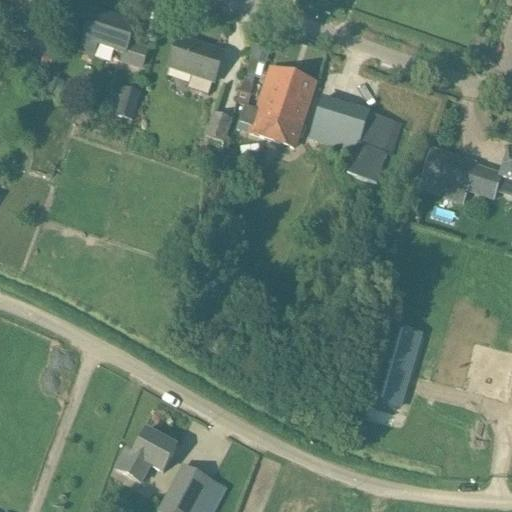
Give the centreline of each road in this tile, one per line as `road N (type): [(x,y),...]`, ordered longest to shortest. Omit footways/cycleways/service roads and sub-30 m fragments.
road 1 (unclassified): [(511,504),(428,498),(352,481),(0,304)]
road 2 (unclassified): [(511,92),(226,0)]
